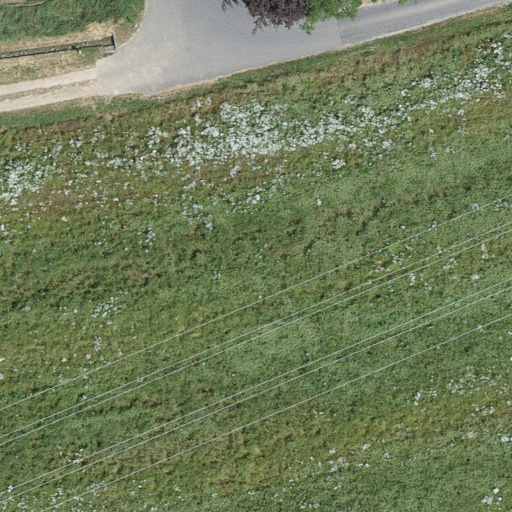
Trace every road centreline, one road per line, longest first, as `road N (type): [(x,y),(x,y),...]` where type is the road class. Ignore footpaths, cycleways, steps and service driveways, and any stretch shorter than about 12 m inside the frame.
road 1 (unclassified): [(191,0),(195,54),(417,0)]
road 2 (track): [(195,54),(0,98)]
